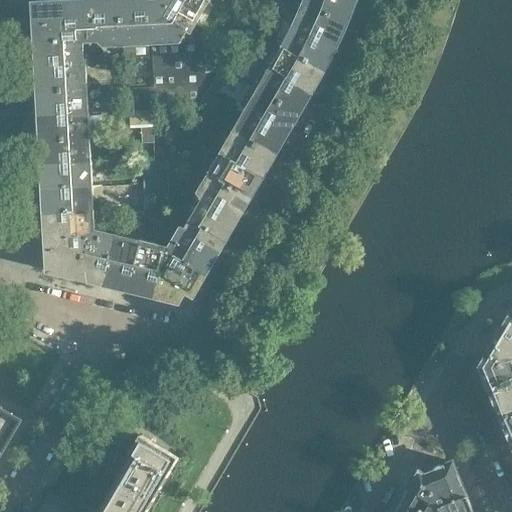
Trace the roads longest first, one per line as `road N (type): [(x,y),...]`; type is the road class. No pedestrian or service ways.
road 1 (residential): [(97,356),(128,331),(192,331),(215,310),(375,36),(385,0)]
road 2 (residential): [(10,511),(97,356)]
road 3 (residential): [(432,410),(502,297),(511,294)]
road 4 (residential): [(432,410),(466,424),(502,511)]
road 5 (residential): [(97,356),(87,323),(0,289)]
